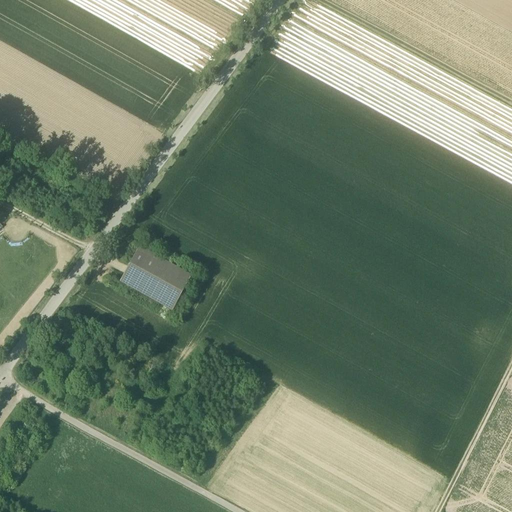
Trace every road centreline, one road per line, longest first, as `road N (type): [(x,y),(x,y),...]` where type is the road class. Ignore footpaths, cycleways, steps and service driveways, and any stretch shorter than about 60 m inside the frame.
road 1 (residential): [(0,376),(280,0)]
road 2 (residential): [(236,511),(0,380)]
road 3 (track): [(321,0),(511,105)]
road 4 (track): [(436,511),(511,370)]
